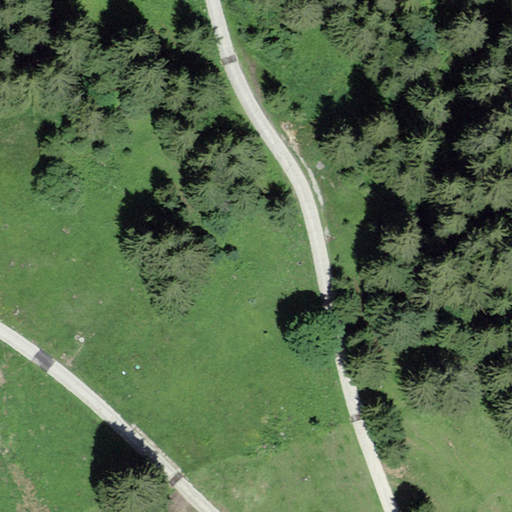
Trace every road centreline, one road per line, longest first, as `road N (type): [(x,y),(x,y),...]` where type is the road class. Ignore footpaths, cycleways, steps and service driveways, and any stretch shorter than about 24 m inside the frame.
road 1 (unclassified): [(394,511),(354,399),(309,199),(244,94),(215,0)]
road 2 (unclassified): [(0,328),(98,403),(214,511)]
